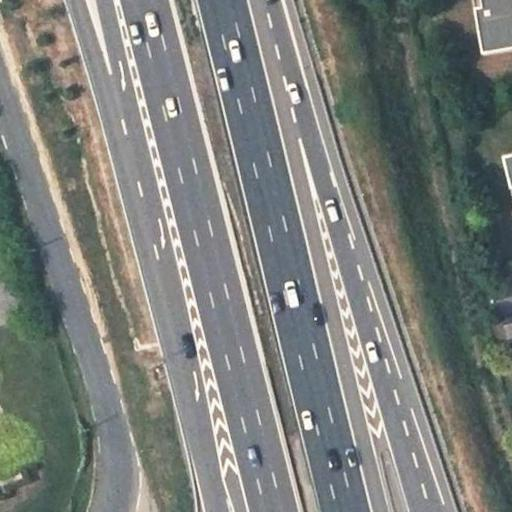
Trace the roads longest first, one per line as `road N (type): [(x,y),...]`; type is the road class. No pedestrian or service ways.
road 1 (trunk): [(426,511),(268,0)]
road 2 (trunk): [(142,0),(273,511)]
road 3 (trunk): [(352,511),(226,0)]
road 4 (trunk): [(107,0),(225,511)]
road 5 (residential): [(0,71),(111,425),(115,511)]
